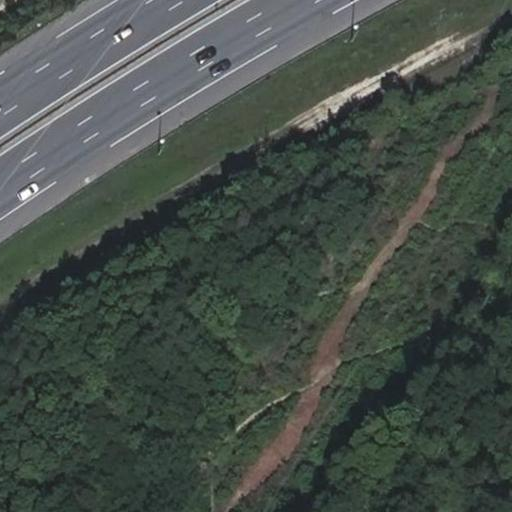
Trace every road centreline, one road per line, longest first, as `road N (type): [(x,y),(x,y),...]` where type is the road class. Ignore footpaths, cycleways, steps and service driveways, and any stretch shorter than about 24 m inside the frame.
road 1 (trunk): [(0,189),(303,0)]
road 2 (trunk): [(167,0),(0,107)]
